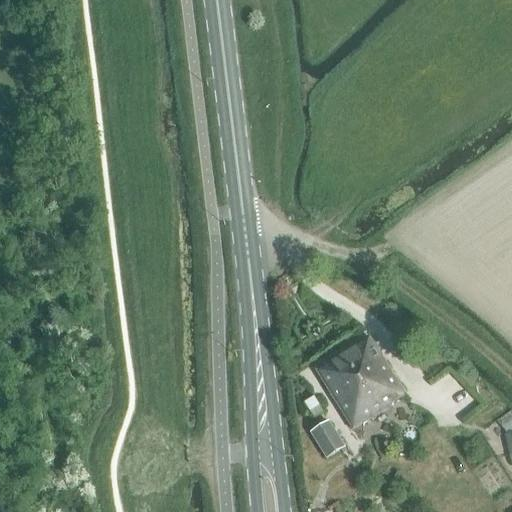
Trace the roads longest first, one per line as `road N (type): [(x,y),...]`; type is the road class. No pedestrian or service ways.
road 1 (primary): [(273,511),(216,0)]
road 2 (track): [(511,375),(356,255)]
road 3 (track): [(356,255),(241,211),(213,214)]
